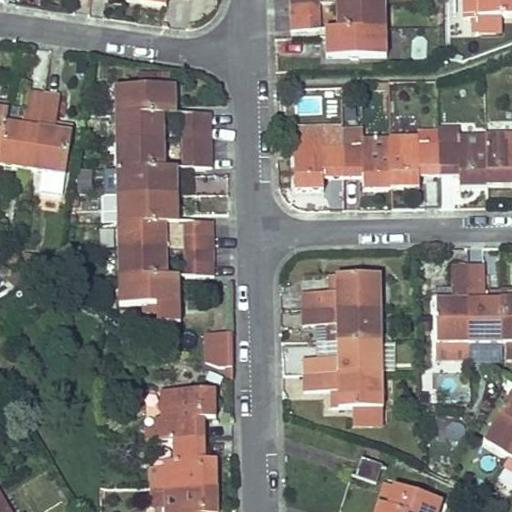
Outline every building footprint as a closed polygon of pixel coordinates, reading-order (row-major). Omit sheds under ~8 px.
[(139,0),(139,4),(166,8),(167,0),(139,0)] [(477,0),(462,0),(463,20),(474,20),(478,20),(477,0)] [(511,0),(477,0),(478,20),(478,35),(502,34),(502,18),(511,18),(511,0)] [(337,21),(337,31),(385,30),(385,3),(341,4),(341,11),(336,11),(337,21)] [(290,5),(290,19),(319,18),(318,4),(290,5)] [(290,19),(290,33),(319,32),(319,18),(290,19)] [(325,46),(325,59),(386,58),(385,30),(337,31),(325,31),(325,46)] [(115,89),(116,117),(164,116),(176,116),(175,98),(175,88),(115,89)] [(337,119),(338,94),(300,92),(298,112),(325,114),(325,118),(337,119)] [(1,156),(0,161),(0,168),(32,173),(44,95),(27,93),(25,110),(22,128),(6,126),(1,156)] [(44,95),(32,173),(42,174),(65,177),(66,177),(72,134),(55,132),(56,126),(60,98),(44,95)] [(8,113),(6,126),(22,128),(25,110),(8,108),(8,113)] [(182,115),(182,129),(210,129),(210,114),(182,115)] [(164,128),(164,116),(116,117),(116,144),(160,143),(160,137),(164,137),(164,128)] [(511,121),(485,122),(486,137),(511,135),(511,121)] [(73,128),(56,126),(55,132),(72,134),(73,128)] [(293,129),(293,141),(322,141),(322,150),(342,150),(342,135),(322,135),(321,128),(293,129)] [(182,129),(182,143),(211,142),(210,129),(182,129)] [(438,129),(438,147),(458,147),(458,137),(459,137),(459,129),(438,129)] [(342,132),(342,135),(342,150),(361,149),(361,140),(361,132),(342,132)] [(511,135),(486,137),(487,189),(503,188),(511,187),(511,135)] [(438,147),(439,178),(453,178),(453,172),(459,172),(459,178),(459,189),(468,189),(487,189),(486,137),(459,137),(458,137),(458,147),(438,147)] [(390,139),(391,191),(411,190),(419,190),(419,179),(419,173),(425,173),(425,179),(439,178),(438,147),(418,148),(418,138),(390,139)] [(342,150),(343,181),(357,180),(357,174),(362,174),(363,180),(363,192),(391,191),(390,139),(361,140),(361,149),(342,150)] [(293,141),(294,193),(323,193),(323,181),(322,175),(329,175),(329,181),(343,181),(342,150),(322,150),(322,141),(293,141)] [(182,143),(183,157),(211,156),(211,142),(182,143)] [(116,144),(117,171),(165,170),(165,158),(164,150),(160,150),(160,143),(116,144)] [(183,157),(183,171),(211,170),(211,156),(183,157)] [(117,171),(117,198),(161,198),(161,191),(165,191),(165,170),(117,171)] [(161,191),(161,198),(177,197),(177,182),(177,170),(165,170),(165,191),(161,191)] [(42,174),(40,194),(62,197),(65,177),(42,174)] [(177,197),(161,198),(161,204),(165,204),(166,225),(178,224),(178,208),(177,197)] [(161,198),(117,198),(118,226),(166,225),(165,204),(161,204),(161,198)] [(184,224),(184,238),(213,237),(212,223),(184,224)] [(166,225),(118,226),(118,230),(118,250),(118,253),(162,252),(162,245),(166,245),(166,236),(166,225)] [(118,250),(118,230),(104,230),(104,250),(118,250)] [(184,238),(184,251),(213,251),(213,237),(184,238)] [(184,251),(185,265),(213,265),(213,251),(184,251)] [(2,263),(17,266),(19,254),(4,252),(2,263)] [(162,252),(118,253),(119,280),(167,279),(167,258),(162,258),(162,252)] [(451,256),(451,267),(466,267),(465,256),(451,256)] [(185,265),(185,279),(213,279),(213,265),(185,265)] [(434,303),(435,346),(469,345),(467,267),(466,267),(451,267),(451,285),(452,302),(434,303)] [(467,267),(469,345),(502,345),(501,301),(485,302),(485,295),(484,267),(467,267)] [(301,295),(302,312),(380,310),(380,276),(336,277),(336,294),(330,294),(301,295)] [(167,279),(119,280),(119,307),(144,307),(159,307),(180,306),(179,286),(179,278),(167,279)] [(434,285),(434,303),(452,302),(451,285),(434,285)] [(511,301),(501,301),(502,345),(506,345),(511,344),(511,301)] [(144,315),(159,315),(159,307),(144,307),(144,315)] [(337,327),(337,344),(381,343),(380,310),(302,312),(302,328),(315,328),(337,327)] [(315,328),(315,344),(337,344),(337,327),(315,328)] [(233,368),(232,335),(205,337),(205,364),(219,369),(233,368)] [(303,361),(303,378),(382,376),(381,343),(337,344),(338,360),(316,361),(303,361)] [(315,344),(316,361),(338,360),(337,344),(315,344)] [(436,363),(469,363),(469,345),(435,346),(436,363)] [(339,393),(339,411),(352,410),(352,426),(383,425),(382,376),(303,378),(303,394),(332,393),(339,393)] [(215,392),(161,393),(161,420),(155,420),(155,428),(155,442),(173,442),(204,441),(204,427),(191,427),(191,421),(204,421),(216,420),(215,392)] [(511,405),(507,402),(483,444),(507,458),(511,449),(511,405)] [(145,442),(155,442),(155,428),(145,428),(145,442)] [(164,489),(164,490),(217,490),(217,478),(216,462),(204,462),(192,462),(192,456),(204,456),(204,441),(173,442),(173,463),(164,463),(164,469),(164,489)] [(355,478),(375,485),(381,467),(361,460),(355,478)] [(164,489),(164,469),(149,469),(149,489),(164,489)] [(438,511),(442,502),(396,488),(390,508),(388,511),(438,511)] [(217,490),(164,490),(164,492),(164,511),(217,511),(217,505),(217,490)] [(152,492),(152,511),(164,511),(164,492),(152,492)] [(10,511),(1,497),(0,497),(0,511),(10,511)]
